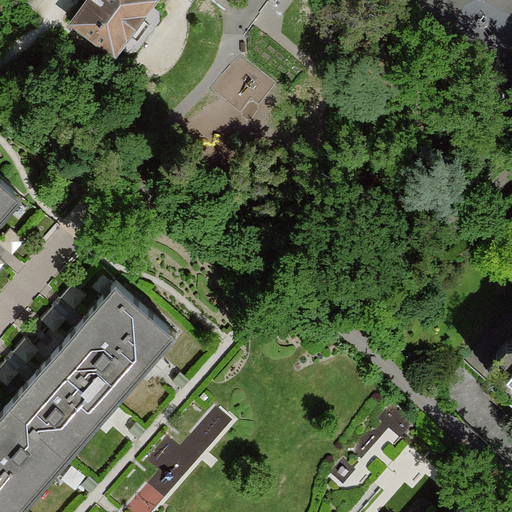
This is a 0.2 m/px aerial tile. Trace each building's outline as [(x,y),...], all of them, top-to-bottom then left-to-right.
[(154,0),(89,0),(74,22),(115,52),(121,45),(151,5),(154,0)] [(159,11),(151,5),(121,45),(129,51),(137,49),(160,19),(159,11)] [(0,177),(0,222),(23,197),(0,177)] [(25,240),(11,228),(0,240),(0,242),(13,254),(25,240)] [(57,347),(117,400),(177,332),(117,279),(57,347)] [(87,295),(73,283),(61,296),(75,308),(87,295)] [(68,317),(54,305),(42,319),(56,331),(68,317)] [(40,349),(26,337),(14,350),(28,362),(40,349)] [(511,341),(487,369),(511,391),(511,341)] [(9,402),(69,455),(117,400),(57,347),(9,402)] [(20,372),(6,360),(0,366),(0,378),(8,385),(20,372)] [(0,411),(0,489),(22,508),(69,455),(9,402),(0,411)] [(0,511),(18,511),(22,508),(0,489),(0,511)]
